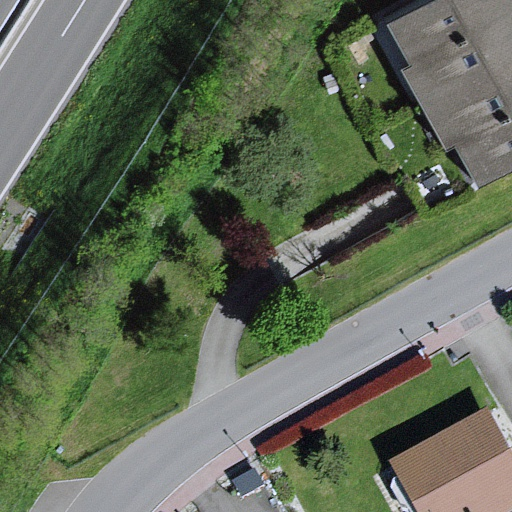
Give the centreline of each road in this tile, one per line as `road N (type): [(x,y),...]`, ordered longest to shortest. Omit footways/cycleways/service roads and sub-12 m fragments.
road 1 (residential): [(511,257),(168,450),(108,511)]
road 2 (motorway): [(0,134),(84,0)]
